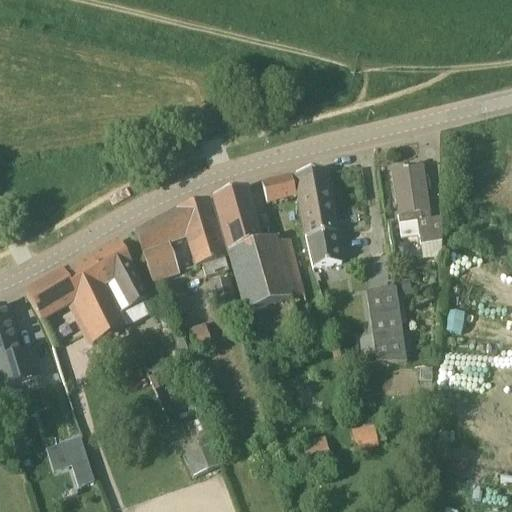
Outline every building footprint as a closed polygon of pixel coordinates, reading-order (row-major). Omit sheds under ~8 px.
[(429,222),(425,188),(423,168),(391,172),(397,219),(399,219),(399,226),(417,224),(420,247),(441,244),(442,220),(429,222)] [(336,234),(329,192),(326,172),(294,177),(297,199),(314,271),(342,265),(336,234)] [(267,206),(297,199),(294,177),(261,186),(261,187),(262,187),(267,206)] [(262,245),(252,210),(246,191),(247,191),(247,190),(212,200),(247,315),(307,297),(290,244),(285,245),(283,239),(262,245)] [(225,261),(213,222),(207,203),(178,212),(134,235),(153,287),(180,277),(169,248),(186,242),(196,269),(203,267),(206,281),(227,276),(224,261),(225,261)] [(150,301),(127,261),(117,244),(89,260),(120,316),(126,329),(148,318),(142,305),(150,301)] [(126,329),(120,316),(89,260),(25,298),(42,326),(69,311),(89,350),(127,331),(126,329)] [(211,286),(219,319),(239,314),(232,281),(211,286)] [(398,300),(412,298),(410,283),(396,285),(398,300)] [(377,366),(405,366),(394,292),(367,295),(377,366)] [(0,392),(42,380),(33,354),(32,354),(30,349),(18,352),(11,328),(5,309),(0,310),(0,392)] [(205,326),(188,333),(196,355),(213,349),(205,326)] [(146,361),(143,352),(138,355),(141,363),(146,361)] [(450,456),(511,457),(511,425),(451,425),(450,456)] [(356,455),(372,451),(378,450),(373,428),(353,433),(351,433),(356,455)] [(307,467),(308,467),(330,462),(326,440),(304,445),(303,445),(307,467)] [(69,452),(75,472),(88,468),(81,448),(69,452)] [(186,460),(194,479),(224,466),(216,448),(186,460)]
